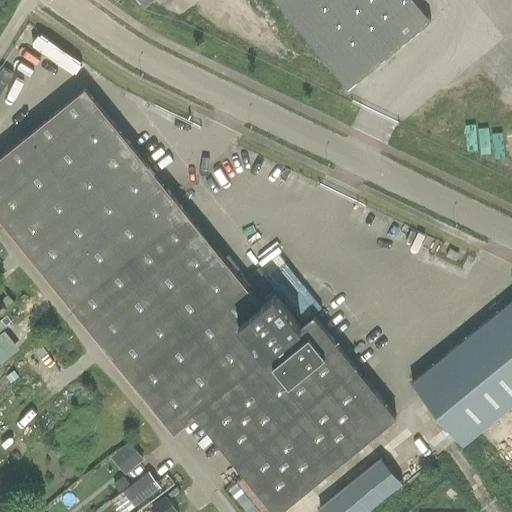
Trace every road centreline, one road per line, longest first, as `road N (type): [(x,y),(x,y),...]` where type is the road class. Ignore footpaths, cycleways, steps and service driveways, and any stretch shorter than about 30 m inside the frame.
road 1 (unclassified): [(60,0),(142,57),(511,235)]
road 2 (unclassified): [(226,511),(0,233)]
